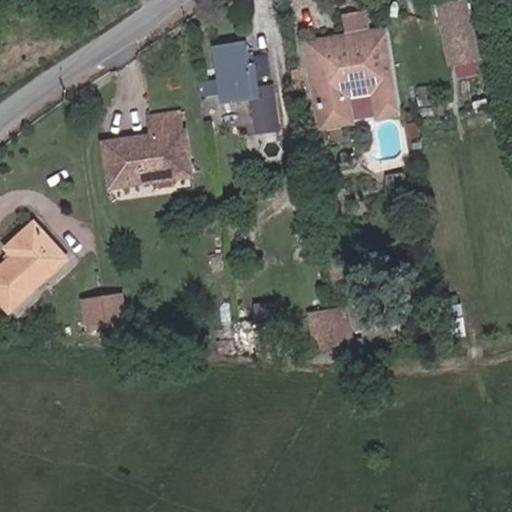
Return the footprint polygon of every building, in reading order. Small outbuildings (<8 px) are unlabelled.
[(474,61),(463,1),(445,5),(456,64),(474,61)] [(371,116),(407,109),(388,27),(364,32),(365,39),(354,41),(371,116)] [(322,126),(371,116),(354,41),(313,49),(320,85),(314,86),(322,126)] [(224,85),(255,79),(249,53),(219,59),(224,85)] [(262,133),(285,129),(281,104),(257,109),(262,133)] [(115,194),(196,179),(185,118),(151,123),(154,144),(117,150),(121,172),(111,174),(115,194)] [(111,174),(121,172),(117,150),(107,151),(111,174)] [(0,299),(12,315),(75,265),(43,223),(11,248),(19,258),(0,272),(0,299)] [(111,326),(132,324),(126,292),(105,295),(111,326)] [(91,330),(111,326),(105,295),(85,299),(91,330)] [(309,312),(318,360),(361,352),(351,304),(309,312)]
